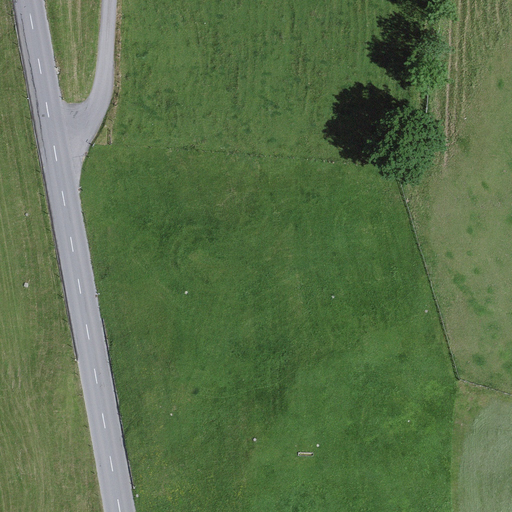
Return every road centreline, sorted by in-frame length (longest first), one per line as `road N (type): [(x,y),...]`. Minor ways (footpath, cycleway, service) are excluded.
road 1 (tertiary): [(119,511),(27,0)]
road 2 (track): [(52,137),(76,132),(103,97),(108,0)]
